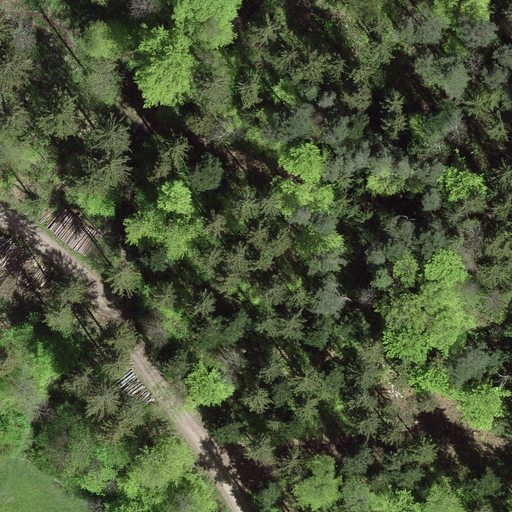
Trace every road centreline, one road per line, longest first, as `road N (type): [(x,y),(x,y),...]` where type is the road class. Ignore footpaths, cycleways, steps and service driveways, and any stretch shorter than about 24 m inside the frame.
road 1 (track): [(14,468),(197,72),(257,0)]
road 2 (track): [(0,214),(69,265),(116,320),(243,511)]
